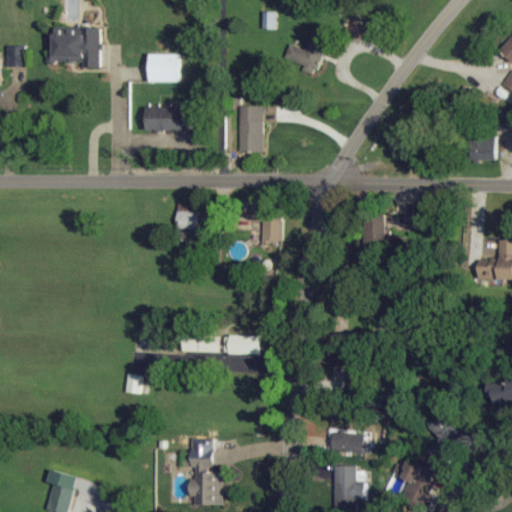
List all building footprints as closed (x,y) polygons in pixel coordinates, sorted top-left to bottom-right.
[(103,67),(104,28),(57,28),(57,61),(87,62),(87,66),(103,67)] [(309,49),(293,44),(288,58),(307,64),(306,70),(319,74),(332,34),(315,29),(309,49)] [(511,38),(503,49),(511,56),(511,38)] [(28,66),(27,45),(10,45),(11,66),(28,66)] [(183,81),(183,53),(152,53),(153,81),(183,81)] [(243,149),(267,149),(266,105),(243,105),(243,149)] [(149,107),(150,130),(194,129),(193,107),(149,107)] [(474,160),(500,160),(499,135),(474,136),(474,160)] [(201,203),(181,202),(180,229),(201,229),(201,203)] [(285,207),(254,206),(254,221),(266,221),(265,244),(284,245),(285,207)] [(511,279),(511,239),(502,239),(503,262),(482,262),(482,280),(511,279)] [(228,335),(228,354),(265,355),(266,336),(228,335)] [(214,351),(223,352),(223,336),(215,336),(214,351)] [(320,384),(324,394),(352,384),(348,372),(342,374),(324,381),(324,382),(320,384)] [(129,391),(144,393),(147,375),(132,373),(129,391)] [(468,438),(447,415),(433,428),(443,438),(428,451),(441,464),(468,438)] [(367,452),(367,433),(332,432),(331,451),(367,452)] [(444,474),(418,462),(403,495),(435,509),(441,497),(435,494),(444,474)] [(338,465),(337,504),(367,504),(368,481),(359,480),(360,465),(338,465)] [(60,511),(71,511),(81,476),(54,469),(51,482),(57,484),(50,509),(60,511)]
